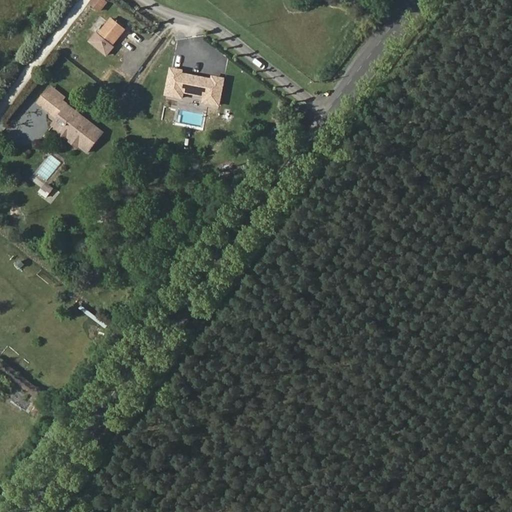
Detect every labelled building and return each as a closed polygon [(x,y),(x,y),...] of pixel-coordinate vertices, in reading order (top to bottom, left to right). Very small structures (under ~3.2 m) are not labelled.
[(100,13),(109,3),(104,0),(93,0),(89,5),(100,13)] [(98,34),(96,33),(88,42),(107,58),(116,47),(114,46),(127,30),(111,18),(98,34)] [(184,70),(170,68),(165,96),(184,100),(185,94),(202,97),(201,104),(220,107),(225,78),(212,76),(211,79),(184,73),(184,70)] [(62,102),(65,98),(50,87),(47,91),(62,102)] [(102,133),(62,102),(47,91),(38,103),(59,119),(57,121),(65,127),(61,132),(61,135),(63,137),(65,136),(68,136),(73,139),(78,138),(78,147),(87,153),(102,133)] [(181,110),(179,122),(205,124),(206,112),(181,110)] [(57,121),(53,126),(61,132),(65,127),(57,121)] [(65,136),(78,147),(78,138),(73,139),(68,136),(65,136)] [(55,185),(49,182),(62,160),(52,154),(36,180),(43,184),(39,192),(48,197),(55,185)]
